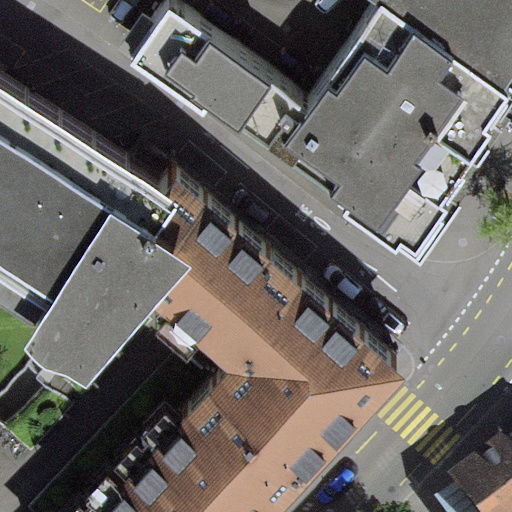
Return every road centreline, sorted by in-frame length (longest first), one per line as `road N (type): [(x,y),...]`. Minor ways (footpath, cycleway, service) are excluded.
road 1 (residential): [(480,355),(287,199),(0,7)]
road 2 (primary): [(337,511),(480,355)]
